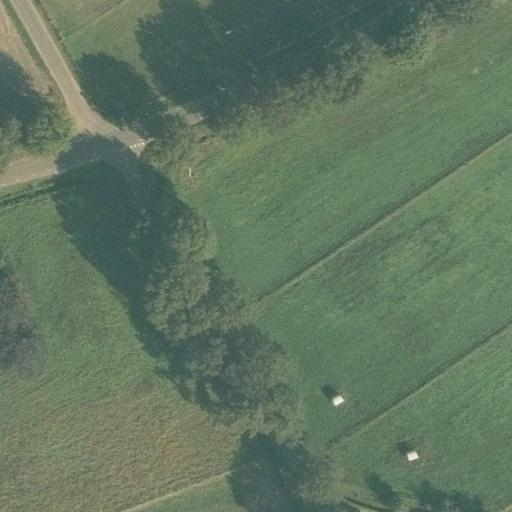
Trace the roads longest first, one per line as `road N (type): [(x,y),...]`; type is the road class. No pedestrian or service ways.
road 1 (unclassified): [(325,511),(106,145)]
road 2 (tertiary): [(106,145),(269,79),(416,0)]
road 3 (unclassified): [(106,145),(20,0)]
